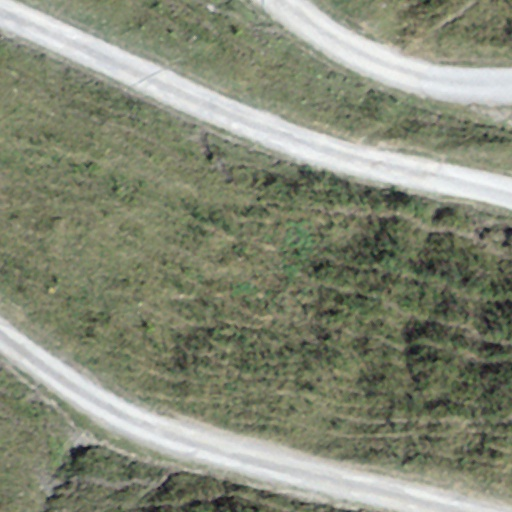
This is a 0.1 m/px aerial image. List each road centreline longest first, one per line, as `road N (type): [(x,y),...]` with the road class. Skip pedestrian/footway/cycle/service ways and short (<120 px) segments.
road 1 (track): [(511,191),(355,160),(0,10)]
road 2 (track): [(0,326),(59,375),(167,436),(470,511)]
road 3 (track): [(290,0),(346,46),(434,79),(511,80)]
